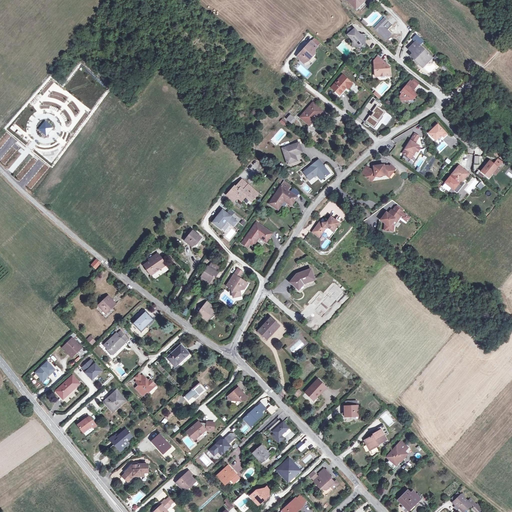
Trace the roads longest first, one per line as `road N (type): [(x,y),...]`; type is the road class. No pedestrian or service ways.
road 1 (residential): [(0,168),(111,268),(229,354)]
road 2 (residential): [(229,354),(286,246),(330,188)]
road 3 (secondary): [(0,361),(121,511)]
road 4 (residential): [(229,354),(360,488)]
road 5 (residential): [(283,67),(380,142)]
